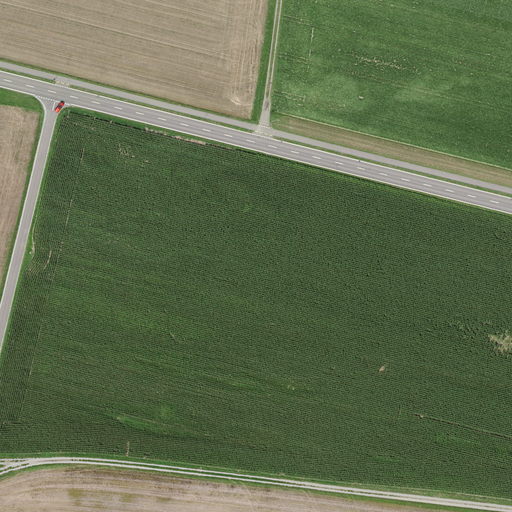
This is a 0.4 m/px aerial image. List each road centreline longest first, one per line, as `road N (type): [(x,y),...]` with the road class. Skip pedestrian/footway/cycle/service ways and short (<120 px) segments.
road 1 (tertiary): [(511,206),(0,78)]
road 2 (track): [(511,511),(95,462),(0,462)]
road 3 (track): [(0,335),(61,79)]
road 4 (track): [(260,143),(279,0)]
